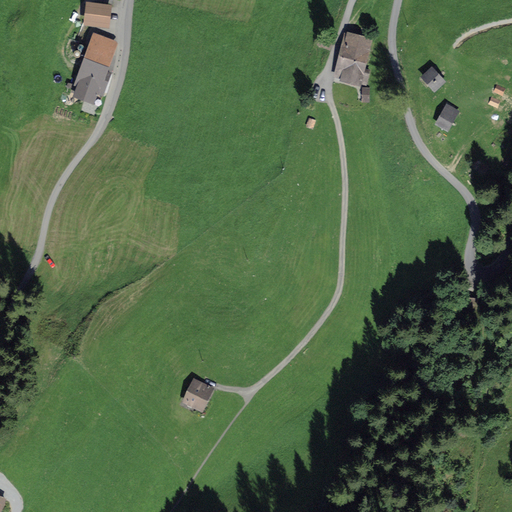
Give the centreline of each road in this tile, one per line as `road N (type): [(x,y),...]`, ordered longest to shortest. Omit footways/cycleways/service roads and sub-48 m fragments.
road 1 (unclassified): [(0,346),(58,185),(110,107),(128,0)]
road 2 (unclassified): [(397,0),(397,80),(418,142),(472,207),(468,263),(487,272),(511,245)]
road 3 (track): [(478,272),(473,344),(489,366),(481,479),(466,511)]
